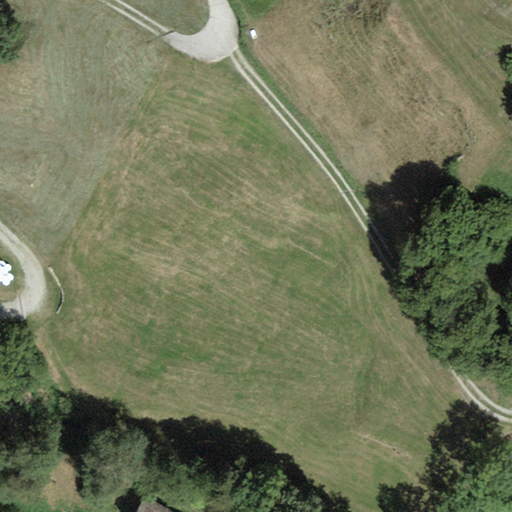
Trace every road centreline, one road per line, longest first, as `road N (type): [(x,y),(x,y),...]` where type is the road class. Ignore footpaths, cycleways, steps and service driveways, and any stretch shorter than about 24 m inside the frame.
road 1 (track): [(201,6),(223,58),(332,171),(463,390),(499,421),(511,420)]
road 2 (track): [(199,0),(188,38),(159,44),(79,0)]
